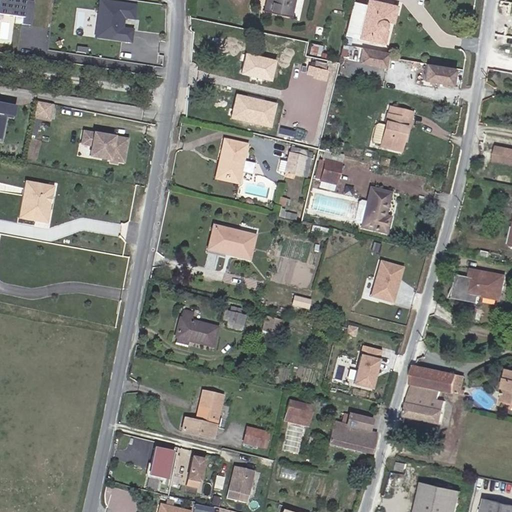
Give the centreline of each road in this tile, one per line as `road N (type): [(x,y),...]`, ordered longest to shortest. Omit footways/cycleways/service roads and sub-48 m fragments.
road 1 (residential): [(365,511),(433,288),(493,0)]
road 2 (residential): [(88,511),(159,159),(176,0)]
road 3 (unknown): [(0,67),(169,92)]
